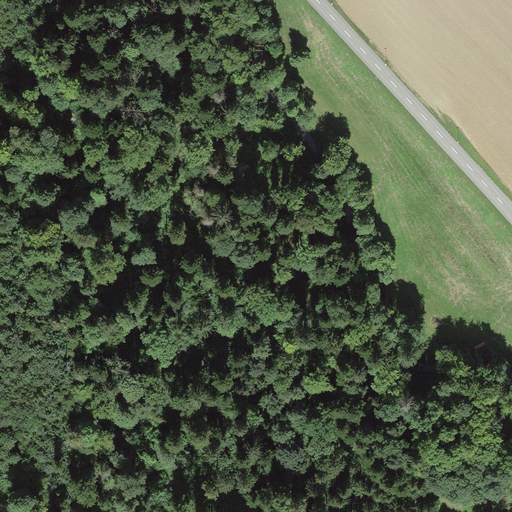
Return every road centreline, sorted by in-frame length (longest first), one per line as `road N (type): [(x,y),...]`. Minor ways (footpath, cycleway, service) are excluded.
road 1 (track): [(0,70),(144,170),(176,204),(339,437),(380,474),(451,505),(511,509)]
road 2 (tertiary): [(317,0),(511,213)]
road 3 (track): [(186,511),(168,416),(200,346),(224,339),(287,364)]
